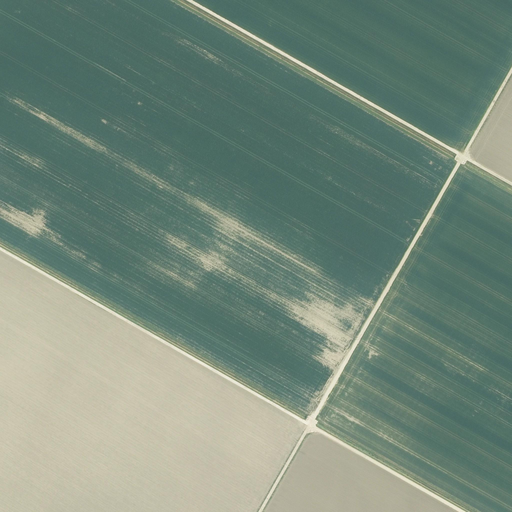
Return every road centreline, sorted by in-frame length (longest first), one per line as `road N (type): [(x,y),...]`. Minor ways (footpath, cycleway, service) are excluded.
road 1 (track): [(463,511),(0,244)]
road 2 (track): [(190,0),(511,185)]
road 3 (unknown): [(461,157),(309,424)]
